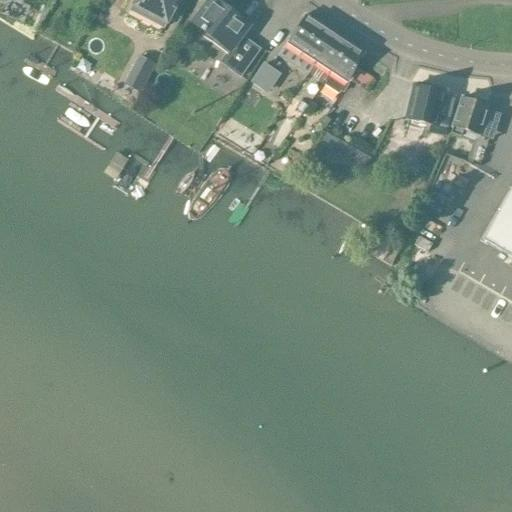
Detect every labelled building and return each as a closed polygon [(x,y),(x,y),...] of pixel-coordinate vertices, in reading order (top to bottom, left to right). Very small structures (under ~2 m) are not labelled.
[(177,0),(134,0),(132,5),(166,22),(177,0)] [(241,36),(248,26),(213,0),(208,0),(190,25),(227,51),(219,63),(239,78),(260,50),(241,36)] [(305,15),(286,44),(301,53),(315,63),(333,37),(328,33),(330,31),(320,25),(311,18),(309,20),(305,18),(306,15),(305,15)] [(315,63),(308,74),(321,84),(324,80),(329,72),(330,73),(348,44),(339,37),(338,39),(333,37),(315,63)] [(329,72),(324,80),(327,82),(325,84),(338,93),(340,90),(342,92),(347,84),(350,80),(349,80),(362,56),(363,56),(362,55),(361,55),(358,54),(358,53),(357,53),(359,50),(348,44),(330,73),(329,72)] [(151,63),(139,57),(126,82),(138,88),(151,63)] [(264,64),(250,83),(267,95),(270,92),(281,76),(268,67),(264,64)] [(367,93),(372,86),(375,81),(357,69),(349,81),(367,93)] [(443,136),(451,101),(441,98),(442,92),(429,89),(429,86),(418,84),(418,86),(414,86),(405,121),(428,126),(426,132),(443,136)] [(294,108),(302,113),(308,103),(300,98),(294,108)] [(462,131),(482,137),(491,108),(486,107),(484,105),(484,103),(474,99),(473,102),(461,98),(449,134),(460,138),(462,131)] [(319,126),(325,129),(330,121),(324,117),(319,126)] [(511,186),(511,189),(481,241),(511,258),(511,186)] [(431,245),(418,237),(414,246),(427,253),(431,245)]
